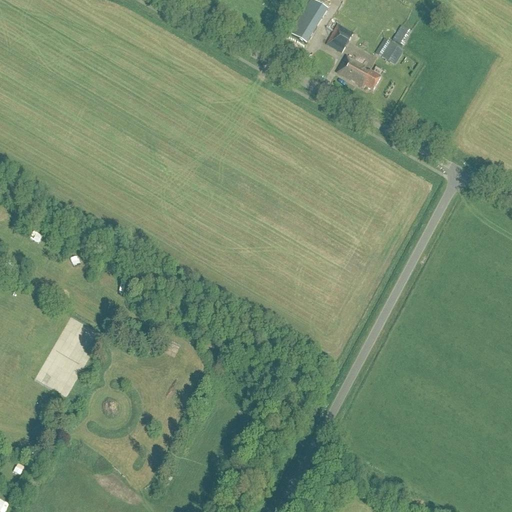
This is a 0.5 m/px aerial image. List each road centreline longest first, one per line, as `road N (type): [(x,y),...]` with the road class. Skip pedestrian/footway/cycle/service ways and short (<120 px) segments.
road 1 (tertiary): [(280,511),(460,173)]
road 2 (tertiary): [(460,173),(158,0)]
road 3 (track): [(0,428),(73,436),(130,474)]
